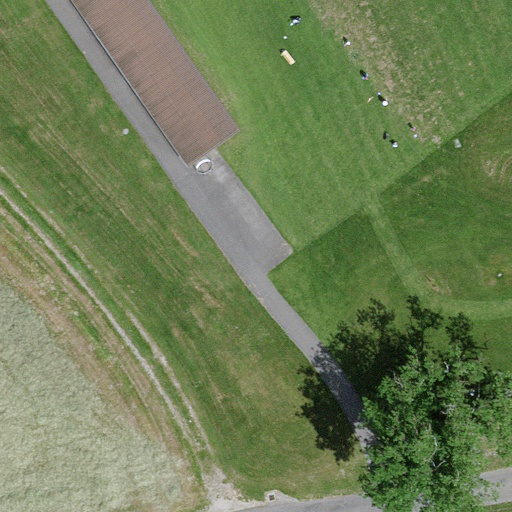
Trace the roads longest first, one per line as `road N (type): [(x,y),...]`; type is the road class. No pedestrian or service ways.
road 1 (track): [(228,511),(148,350),(0,178)]
road 2 (unclassified): [(511,483),(340,511)]
